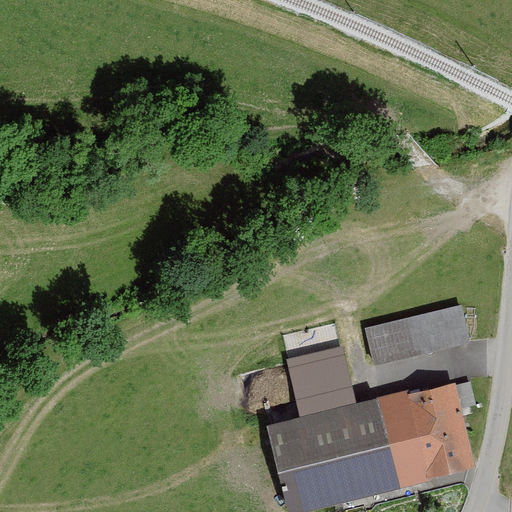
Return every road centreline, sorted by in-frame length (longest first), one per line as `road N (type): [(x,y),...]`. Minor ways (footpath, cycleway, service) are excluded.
road 1 (unclassified): [(511,293),(497,412),(472,511)]
road 2 (unknown): [(504,363),(333,400)]
